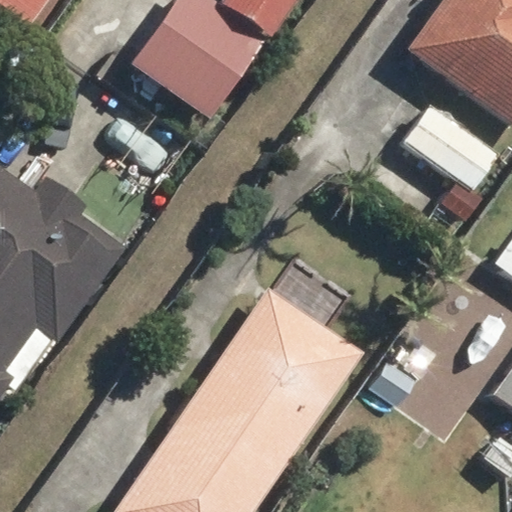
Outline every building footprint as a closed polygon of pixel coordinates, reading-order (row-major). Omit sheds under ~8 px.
[(0,0),(0,9),(24,27),(43,0),(0,0)] [(204,121),(286,0),(161,0),(119,63),(204,121)] [(511,0),(433,0),(394,53),(508,138),(511,132),(511,0)] [(493,154),(420,102),(394,139),(467,190),(493,154)] [(0,390),(6,394),(117,251),(69,214),(76,205),(38,175),(24,193),(0,173),(0,390)] [(511,229),(510,228),(484,264),(511,283),(511,229)] [(245,511),(355,353),(258,287),(102,511),(245,511)] [(511,413),(511,352),(484,395),(511,413)]
